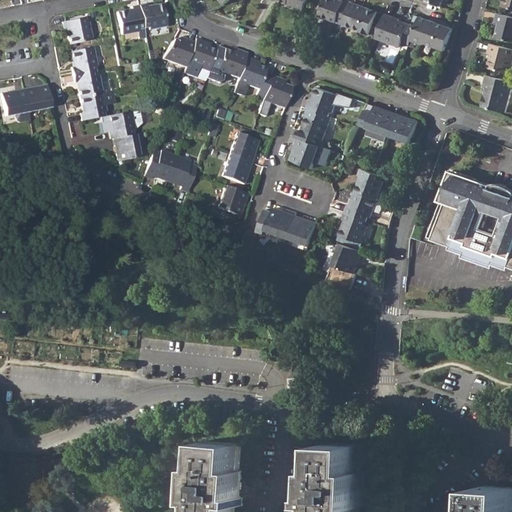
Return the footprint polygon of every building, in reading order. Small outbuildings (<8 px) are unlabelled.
[(279,0),(306,10),(309,0),(279,0)] [(327,0),(321,16),(347,25),(354,4),(346,1),(345,2),(339,0),(327,0)] [(147,28),(147,30),(165,27),(161,5),(154,6),(154,9),(146,11),(145,4),(139,6),(143,28),(147,28)] [(347,25),(362,31),(361,32),(372,36),(380,13),(354,4),(347,25)] [(115,13),(119,35),(138,32),(138,29),(143,28),(139,6),(130,7),(131,13),(124,15),(124,11),(115,13)] [(494,37),(511,41),(511,16),(497,13),(494,22),(498,24),(494,37)] [(401,20),(395,18),(396,17),(387,14),(378,39),(403,48),(405,44),(412,46),(414,41),(419,27),(401,20)] [(428,43),(447,50),(454,29),(422,17),(419,27),(414,41),(424,44),(428,43)] [(67,36),(68,44),(91,40),(88,22),(85,22),(85,18),(61,22),(62,29),(68,28),(70,36),(67,36)] [(160,59),(184,68),(186,64),(193,43),(183,39),(182,44),(172,41),(160,59)] [(215,51),(202,46),(203,43),(194,40),(193,43),(186,64),(184,68),(183,71),(186,72),(185,75),(204,82),(215,51)] [(487,67),(511,72),(511,49),(489,43),(487,53),(491,54),(487,67)] [(69,67),(71,74),(94,70),(93,65),(96,65),(92,47),(69,51),(71,58),(74,58),(76,65),(69,67)] [(215,71),(238,79),(245,58),(247,54),(237,51),(235,54),(223,50),(215,71)] [(246,85),(258,90),(255,98),(262,101),(271,76),(264,73),(265,69),(253,64),(254,61),(245,58),(238,79),(233,94),(242,97),(246,85)] [(77,89),(78,96),(101,92),(98,75),(95,75),(94,70),(71,74),(72,81),(78,80),(80,89),(77,89)] [(482,105),(505,111),(511,87),(510,87),(511,81),(485,74),(482,87),(487,88),(482,105)] [(262,101),(284,108),(291,88),(278,83),(280,79),(271,76),(262,101)] [(22,89),(26,112),(50,108),(45,84),(37,86),(37,90),(30,91),(30,87),(22,89)] [(306,109),(329,117),(330,112),(333,113),(339,96),(317,88),(314,95),(317,96),(314,103),(309,101),(306,109)] [(8,91),(0,92),(0,96),(4,117),(13,115),(14,121),(17,122),(28,121),(26,112),(22,89),(14,90),(15,94),(8,95),(8,91)] [(78,113),(79,121),(103,116),(102,111),(104,111),(103,104),(113,103),(111,91),(101,92),(78,96),(79,105),(83,104),(84,112),(78,113)] [(368,128),(390,135),(398,113),(391,111),(390,114),(383,111),(384,108),(376,105),(368,128)] [(139,110),(130,111),(133,127),(135,126),(141,122),(139,110)] [(107,131),(109,139),(111,138),(132,134),(131,129),(134,129),(133,127),(130,111),(107,115),(108,123),(111,123),(113,130),(107,131)] [(390,135),(412,143),(420,121),(411,118),(410,121),(404,119),(405,115),(398,113),(390,135)] [(299,139),(318,145),(320,140),(323,141),(329,124),(307,117),(304,124),(307,125),(305,132),(299,130),(296,138),(299,139)] [(114,152),(115,161),(139,157),(135,134),(132,134),(111,138),(112,146),(115,145),(117,152),(114,152)] [(229,156),(251,164),(259,142),(236,135),(229,156)] [(291,160),(313,168),(321,146),(318,145),(299,139),(296,146),(299,147),(297,154),(294,152),(291,160)] [(156,177),(167,181),(175,156),(160,151),(159,153),(153,151),(144,176),(151,178),(153,172),(157,173),(156,177)] [(328,161),(329,152),(321,151),(319,160),(328,161)] [(180,189),(187,192),(193,176),(196,167),(189,164),(189,162),(175,156),(167,181),(177,185),(178,181),(182,182),(180,189)] [(221,178),(243,186),(251,164),(229,156),(221,178)] [(357,191),(379,199),(385,182),(382,181),(384,177),(361,169),(359,176),(362,177),(357,191)] [(511,193),(506,192),(507,187),(499,185),(486,186),(476,182),(477,178),(451,170),(428,241),(438,245),(437,247),(440,248),(441,246),(442,246),(452,249),(451,251),(454,252),(455,250),(467,255),(466,258),(496,267),(497,264),(510,268),(509,270),(511,270),(511,269),(511,268),(511,193)] [(218,209),(239,217),(247,195),(225,187),(218,209)] [(346,212),(369,220),(371,215),(373,216),(379,199),(357,191),(352,205),(349,204),(346,212)] [(274,212),(267,229),(289,237),(297,216),(275,208),(274,212)] [(267,229),(274,212),(266,209),(258,231),(266,234),(267,229)] [(341,235),(364,243),(370,226),(367,225),(369,220),(346,212),(344,219),(346,220),(341,235)] [(289,237),(310,245),(318,223),(297,216),(289,237)] [(357,273),(365,251),(343,243),(335,265),(357,273)] [(354,288),(357,276),(335,270),(332,282),(354,288)] [(305,372),(306,364),(297,363),(295,370),(305,372)] [(312,380),(320,381),(321,363),(312,363),(312,380)] [(199,511),(233,511),(234,504),(242,504),(243,495),(240,494),(240,487),(242,470),(237,470),(240,443),(206,440),(204,466),(199,466),(198,474),(195,500),(201,501),(199,511)] [(323,511),(357,511),(358,505),(363,506),(364,490),(365,471),(360,471),(361,445),(328,443),(326,469),(318,469),(317,479),(320,479),(318,504),(324,504),(323,511)] [(3,498),(30,511),(33,511),(46,486),(19,472),(22,459),(18,459),(11,458),(3,498)] [(511,511),(511,486),(486,485),(484,511),(479,511),(478,511),(511,511)]
